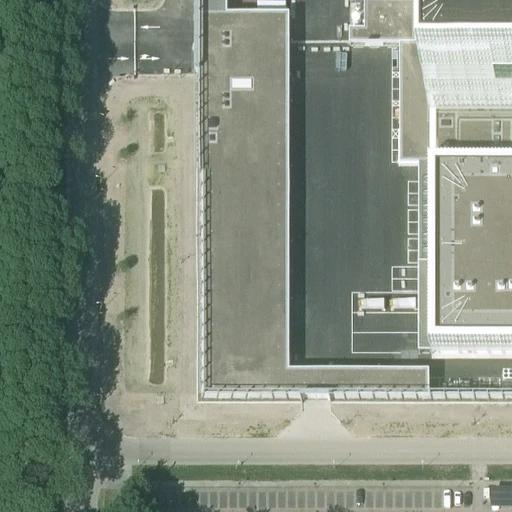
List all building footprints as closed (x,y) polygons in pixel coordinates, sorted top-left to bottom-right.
[(511,0),(433,0),(434,113),(434,164),(434,357),(511,357),(511,0)] [(349,48),(399,48),(416,48),(416,4),(365,4),(365,10),(365,33),(349,33),(349,48)] [(135,208),(133,283),(156,283),(157,222),(145,222),(146,208),(135,208)] [(424,344),(423,305),(400,305),(400,344),(424,344)] [(269,358),(200,357),(200,402),(289,402),(289,358),(286,358),(269,358)] [(381,401),(381,379),(381,375),(354,375),(330,375),(330,383),(330,401),(381,402),(381,401)] [(511,507),(511,489),(492,490),(492,508),(511,507)] [(480,496),(480,508),(489,508),(489,496),(480,496)]
